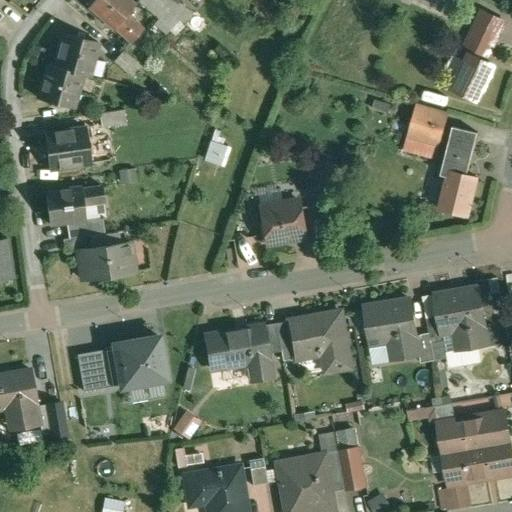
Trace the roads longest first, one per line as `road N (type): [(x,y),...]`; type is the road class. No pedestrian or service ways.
road 1 (residential): [(511,239),(39,320)]
road 2 (residential): [(54,0),(12,64),(9,98),(39,320)]
